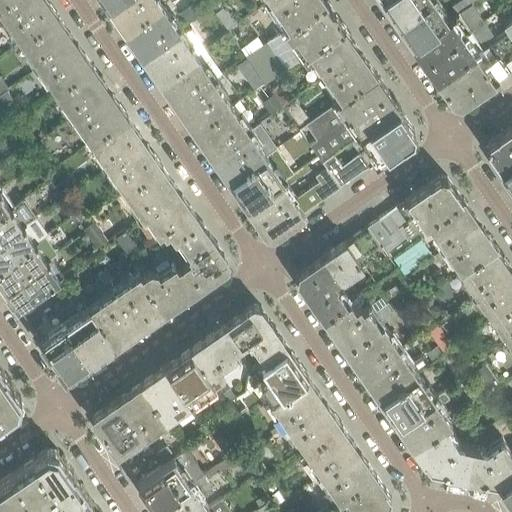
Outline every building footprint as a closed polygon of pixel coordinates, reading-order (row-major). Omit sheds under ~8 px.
[(57,14),(46,0),(0,0),(0,12),(2,15),(0,16),(0,23),(5,20),(19,40),(57,14)] [(162,1),(160,0),(105,0),(125,27),(162,1)] [(215,11),(224,4),(221,0),(216,0),(210,5),(215,11)] [(320,0),(271,0),(287,23),(320,0)] [(300,56),(307,51),(342,26),(324,0),(320,0),(287,23),(288,25),(282,29),(300,56)] [(447,21),(446,20),(432,0),(383,0),(414,44),(447,21)] [(456,12),(471,3),(468,0),(457,0),(451,4),(456,12)] [(197,52),(179,26),(162,1),(125,27),(159,77),(197,52)] [(427,62),(486,21),(472,2),(471,3),(456,12),(446,20),(447,21),(414,44),(427,62)] [(206,21),(215,13),(210,6),(200,13),(206,21)] [(511,12),(503,18),(511,30),(511,12)] [(92,65),(57,14),(19,40),(54,91),(92,65)] [(438,79),(481,49),(497,38),(486,21),(427,62),(438,79)] [(375,73),(359,50),(342,26),(307,51),(339,98),(375,73)] [(285,66),(267,40),(245,55),(255,69),(263,80),(264,82),(285,66)] [(459,102),(506,69),(502,62),(499,61),(495,59),(492,59),(490,60),(488,61),(481,49),(438,79),(453,100),(454,99),(458,101),(459,102)] [(232,102),(214,76),(197,52),(159,77),(194,127),(232,102)] [(246,56),(236,63),(252,87),(262,80),(246,56)] [(126,114),(109,89),(92,65),(54,91),(88,140),(126,114)] [(311,144),(387,91),(375,73),(339,98),(330,104),(331,105),(299,127),(311,144)] [(287,98),(278,85),(272,89),(274,92),(281,102),(287,98)] [(6,89),(0,92),(0,103),(10,118),(21,111),(6,89)] [(354,138),(398,106),(387,91),(311,144),(317,152),(320,157),(322,160),(334,152),(351,140),(354,138)] [(281,102),(274,92),(262,101),(270,112),(274,109),(282,103),(281,102)] [(308,116),(295,99),(285,106),(298,124),(308,116)] [(266,151),(249,126),(232,102),(194,127),(229,177),(266,151)] [(368,165),(412,134),(411,133),(412,129),(413,128),(398,106),(354,138),(351,140),(359,151),(342,163),(334,152),(322,160),(326,165),(339,184),(368,165)] [(161,164),(143,139),(126,114),(88,140),(122,190),(161,164)] [(1,134),(13,126),(13,121),(3,120),(1,134)] [(511,124),(487,141),(488,142),(487,147),(486,147),(503,172),(511,165),(511,124)] [(19,137),(9,143),(14,151),(24,144),(19,137)] [(281,178),(283,176),(266,151),(229,177),(266,231),(272,232),(303,210),(339,184),(326,165),(314,174),(318,179),(293,197),(281,178)] [(199,219),(178,189),(161,164),(122,190),(139,215),(134,218),(148,238),(156,231),(165,243),(178,234),(199,219)] [(511,165),(503,172),(511,185),(511,165)] [(49,179),(45,172),(38,177),(42,183),(49,179)] [(426,223),(462,198),(446,175),(445,176),(440,175),(440,174),(385,212),(376,218),(391,240),(382,247),(386,252),(395,246),(421,226),(426,223)] [(72,189),(64,177),(54,184),(63,196),(72,189)] [(0,212),(11,205),(0,188),(0,212)] [(495,246),(478,222),(462,198),(426,223),(443,247),(435,252),(442,262),(449,257),(459,271),(495,246)] [(81,204),(72,210),(79,220),(88,214),(81,204)] [(0,237),(23,221),(11,205),(0,212),(0,237)] [(0,262),(35,239),(46,231),(35,213),(23,221),(0,237),(0,262)] [(391,240),(376,218),(367,225),(380,244),(382,247),(391,240)] [(226,258),(199,219),(178,234),(189,251),(183,255),(187,259),(178,265),(176,260),(173,262),(165,250),(161,252),(169,265),(157,273),(154,269),(149,269),(140,275),(162,308),(225,264),(226,258)] [(106,238),(93,220),(83,228),(95,245),(106,238)] [(126,230),(115,237),(128,256),(138,249),(126,230)] [(0,282),(3,286),(47,256),(35,239),(0,262),(0,282)] [(363,264),(359,258),(346,239),(299,272),(298,277),(326,317),(347,303),(335,285),(338,283),(336,279),(340,276),(342,279),(363,264)] [(511,301),(511,270),(511,269),(495,246),(459,271),(491,317),(511,301)] [(27,297),(59,274),(47,256),(3,286),(16,305),(27,297)] [(112,277),(106,268),(102,271),(108,280),(112,277)] [(162,308),(140,275),(137,270),(88,304),(114,341),(162,308)] [(108,280),(102,271),(96,274),(103,284),(109,281),(108,280)] [(425,292),(413,276),(406,281),(409,285),(418,297),(425,292)] [(418,297),(409,285),(399,292),(408,304),(418,297)] [(426,306),(432,302),(433,296),(429,291),(421,297),(426,306)] [(34,308),(27,297),(16,305),(23,316),(34,308)] [(346,347),(382,323),(383,322),(396,313),(388,301),(374,312),(369,305),(364,308),(360,302),(355,305),(350,300),(347,303),(326,317),(346,347)] [(511,301),(491,317),(511,347),(511,301)] [(57,302),(52,305),(59,316),(64,312),(57,302)] [(114,341),(88,304),(55,327),(39,340),(64,376),(114,341)] [(285,344),(258,305),(252,304),(190,347),(212,377),(221,371),(223,362),(220,359),(234,350),(232,347),(244,338),(247,342),(249,341),(262,360),(285,344)] [(434,305),(428,308),(434,317),(435,317),(444,311),(440,306),(434,305)] [(462,327),(451,313),(440,321),(451,335),(462,327)] [(400,347),(383,322),(382,323),(346,347),(380,396),(416,371),(428,363),(421,353),(410,361),(400,347)] [(452,346),(435,322),(426,328),(443,352),(452,346)] [(486,341),(478,347),(483,354),(491,348),(486,341)] [(306,374),(285,344),(262,360),(252,367),(263,383),(273,397),(306,374)] [(436,344),(425,352),(431,359),(441,352),(436,344)] [(165,364),(140,382),(164,416),(182,404),(214,381),(212,377),(190,347),(165,364)] [(484,362),(472,371),(483,388),(496,379),(484,362)] [(20,397),(0,367),(0,420),(18,408),(18,407),(20,397)] [(486,394),(485,392),(469,370),(449,384),(455,392),(467,383),(474,393),(471,395),(476,401),(486,394)] [(450,420),(433,395),(416,371),(380,396),(413,444),(450,420)] [(341,424),(306,374),(273,397),(270,399),(305,449),(341,424)] [(164,416),(140,382),(92,415),(115,450),(164,416)] [(511,406),(501,414),(502,416),(509,426),(511,430),(511,406)] [(511,473),(511,455),(499,438),(484,448),(457,443),(447,427),(452,423),(450,420),(413,444),(429,466),(450,471),(451,471),(451,472),(453,475),(475,480),(479,477),(501,481),(511,473)] [(204,422),(197,427),(201,434),(208,429),(204,422)] [(273,435),(281,429),(278,424),(269,429),(273,435)] [(374,472),(358,448),(341,424),(305,449),(332,488),(322,494),(329,504),(343,493),(374,472)] [(272,444),(285,434),(281,429),(273,435),(268,438),(272,444)] [(176,452),(170,443),(160,450),(166,459),(171,455),(176,452)] [(92,501),(57,449),(56,449),(46,447),(31,457),(52,487),(69,511),(75,508),(77,511),(92,501)] [(222,471),(240,458),(234,449),(216,462),(221,468),(222,471)] [(213,489),(201,472),(189,481),(171,455),(166,459),(157,465),(137,481),(158,511),(196,511),(206,506),(201,498),(213,489)] [(68,511),(69,511),(52,487),(31,457),(9,472),(26,496),(24,498),(33,511),(68,511)] [(137,481),(157,465),(152,458),(144,464),(143,463),(130,472),(137,481)] [(207,477),(221,468),(216,462),(203,471),(207,477)] [(33,511),(24,498),(26,496),(9,472),(0,478),(0,511),(33,511)] [(386,511),(389,494),(374,472),(343,493),(352,506),(356,511),(386,511)] [(511,473),(501,481),(502,485),(499,487),(511,505),(511,473)] [(248,511),(251,510),(247,504),(243,507),(235,511),(219,511),(226,508),(219,497),(206,506),(196,511),(248,511)] [(269,497),(255,508),(257,511),(260,511),(265,511),(275,506),(275,505),(269,497)]
